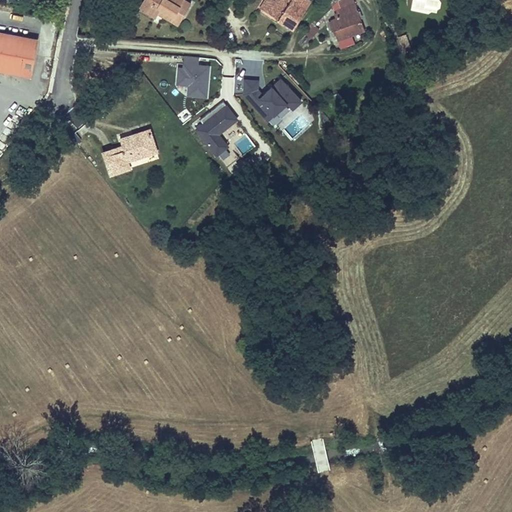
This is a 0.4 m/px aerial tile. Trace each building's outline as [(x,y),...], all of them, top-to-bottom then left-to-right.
[(184,0),(143,0),(141,3),(142,4),(149,8),(146,11),(146,12),(155,17),(158,13),(160,9),(163,10),(181,20),(190,3),(184,0)] [(284,23),(293,28),(310,0),(309,0),(276,0),(275,1),(273,0),(264,0),(260,9),(284,23)] [(141,3),(139,8),(146,12),(146,11),(149,8),(142,4),(141,3)] [(342,16),(330,21),(338,40),(364,29),(354,3),(344,7),(344,8),(340,10),(342,16)] [(160,9),(158,13),(160,14),(178,24),(181,20),(163,10),(160,9)] [(0,32),(0,69),(30,76),(37,39),(0,32)] [(398,37),(401,46),(408,44),(405,34),(398,37)] [(187,84),(186,94),(207,96),(210,62),(199,62),(199,56),(183,55),(182,65),(177,64),(176,83),(187,84)] [(45,59),(41,77),(47,79),(51,60),(45,59)] [(247,86),(241,91),(273,126),(302,99),(280,75),(264,89),(250,74),(242,81),(247,86)] [(226,106),(196,129),(215,154),(226,146),(217,133),(236,119),(226,106)] [(231,140),(240,133),(235,126),(226,133),(231,140)] [(123,148),(104,154),(110,173),(129,167),(127,160),(155,150),(149,131),(121,140),(123,148)] [(242,155),(255,145),(246,132),(233,142),(242,155)] [(327,469),(326,439),(315,439),(315,470),(327,469)]
